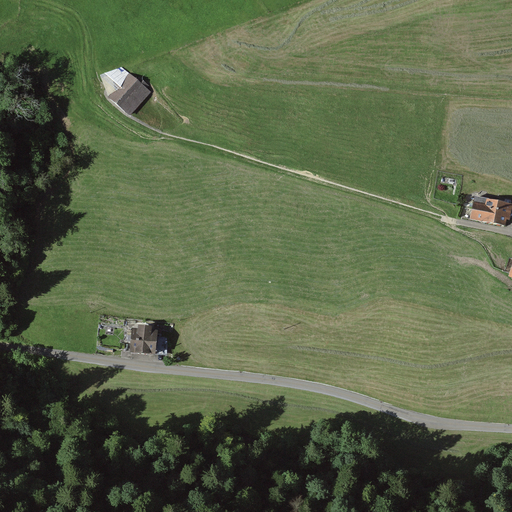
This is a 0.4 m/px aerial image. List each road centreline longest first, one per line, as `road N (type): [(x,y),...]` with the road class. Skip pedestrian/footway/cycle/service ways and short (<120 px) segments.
road 1 (unclassified): [(0,346),(264,379),(422,420),(511,428)]
road 2 (track): [(94,94),(108,113),(155,140),(217,149),(460,222)]
